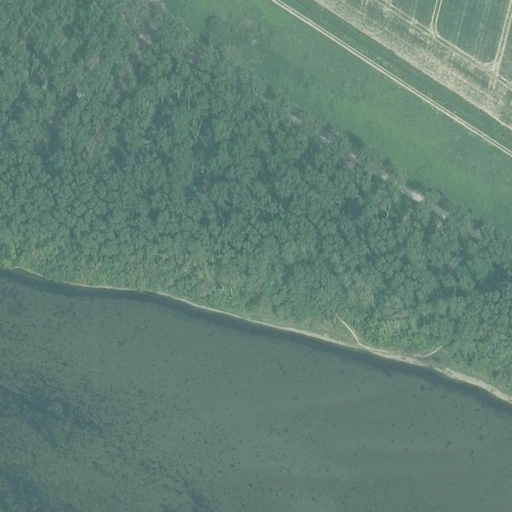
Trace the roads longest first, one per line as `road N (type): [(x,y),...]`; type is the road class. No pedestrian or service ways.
road 1 (track): [(511,257),(115,0)]
road 2 (track): [(275,0),(511,154)]
